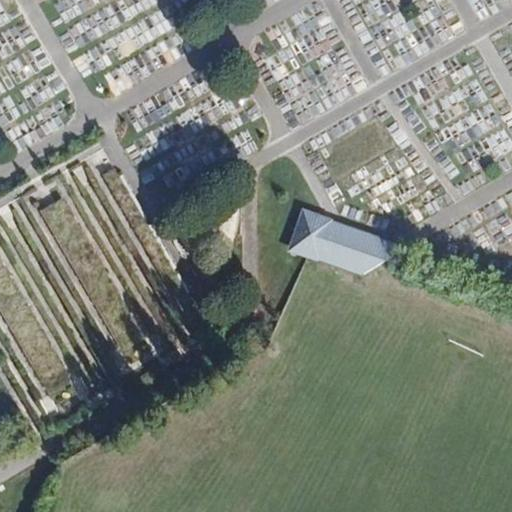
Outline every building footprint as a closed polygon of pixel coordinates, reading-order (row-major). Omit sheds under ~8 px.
[(12,216),(103,377),(115,399),(178,365),(142,300),(74,180),(65,185),(56,170),(15,193),(24,209),(12,216)] [(93,186),(149,286),(190,359),(217,343),(166,252),(120,170),(93,186)] [(389,253),(403,258),(406,252),(310,217),(308,224),(389,253)] [(103,406),(95,392),(0,223),(0,369),(40,441),(82,417),(103,406)] [(308,224),(297,253),(325,246),(339,251),(342,245),(358,250),(355,257),(363,260),(366,253),(386,261),(389,253),(308,224)] [(367,281),(403,258),(389,253),(386,261),(366,253),(363,260),(355,257),(358,250),(342,245),(339,251),(325,246),(297,253),(307,259),(367,281)]
